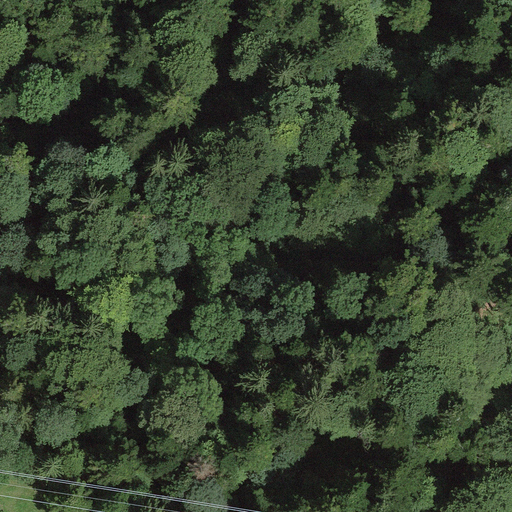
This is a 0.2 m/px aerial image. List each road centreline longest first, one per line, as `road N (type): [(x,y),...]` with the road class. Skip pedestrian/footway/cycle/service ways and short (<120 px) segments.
road 1 (track): [(0,148),(40,175),(89,180),(144,204),(214,289),(360,298),(382,309),(411,398),(453,460),(464,511)]
road 2 (track): [(217,511),(108,458),(63,412),(24,391),(0,358)]
